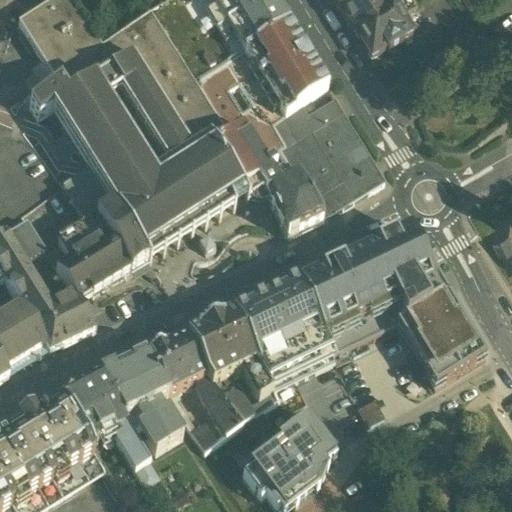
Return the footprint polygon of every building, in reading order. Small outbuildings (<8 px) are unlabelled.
[(184,74),(149,20),(100,53),(68,0),(63,0),(38,16),(17,28),(18,29),(43,69),(54,85),(40,93),(23,104),(37,126),(51,117),(87,174),(111,213),(146,268),(149,266),(150,269),(165,259),(248,207),(248,206),(247,204),(245,205),(209,147),(224,137),(194,90),(184,74)] [(179,0),(177,1),(187,16),(209,1),(208,0),(179,0)] [(243,60),(287,30),(267,0),(208,0),(209,1),(233,40),(243,60)] [(337,0),(333,3),(350,32),(378,14),(391,5),(397,0),(337,0)] [(404,0),(397,0),(391,5),(402,23),(414,16),(404,0)] [(187,16),(177,1),(149,20),(184,74),(210,57),(213,56),(212,55),(187,16)] [(378,14),(350,32),(370,64),(385,55),(386,58),(402,49),(400,46),(412,39),(402,23),(391,5),(378,14)] [(327,97),(287,30),(243,60),(284,125),(300,113),(327,97)] [(233,40),(212,55),(213,56),(210,57),(220,73),(243,60),(233,40)] [(210,57),(184,74),(194,90),(220,73),(210,57)] [(285,155),(273,134),(284,125),(243,60),(220,73),(194,90),(224,137),(266,203),(267,205),(271,211),(287,243),(322,225),(294,181),(278,191),(272,182),(272,183),(270,180),(269,178),(275,174),(271,168),(265,172),(263,169),(279,158),(285,155)] [(43,69),(30,77),(40,93),(54,85),(43,69)] [(327,97),(300,113),(307,124),(334,108),(327,97)] [(384,188),(342,119),(338,122),(379,191),(384,188)] [(285,155),(279,158),(286,169),(294,181),(322,225),(379,191),(338,122),(285,155)] [(266,203),(224,137),(209,147),(245,205),(247,204),(248,206),(258,208),(266,203)] [(286,169),(270,180),(272,183),(272,182),(278,191),(294,181),(286,169)] [(111,213),(87,174),(62,192),(67,202),(85,230),(111,213)] [(85,230),(57,248),(68,266),(56,275),(73,302),(78,311),(135,277),(147,268),(146,268),(111,213),(85,230)] [(511,216),(497,223),(503,236),(511,231),(511,246),(504,251),(511,268),(511,216)] [(43,256),(26,228),(4,242),(20,268),(21,268),(43,256)] [(298,291),(332,364),(397,334),(411,357),(406,360),(417,382),(425,378),(434,394),(484,364),(409,238),(298,291)] [(73,302),(49,313),(46,307),(47,303),(47,300),(45,298),(43,296),(41,295),(38,295),(21,268),(20,268),(4,242),(0,244),(0,282),(2,286),(19,311),(44,350),(49,357),(94,336),(91,332),(78,311),(73,302)] [(208,242),(197,249),(204,260),(205,259),(215,253),(209,243),(208,242)] [(332,364),(298,291),(230,324),(254,372),(272,399),(276,396),(300,384),(334,368),(332,364)] [(19,311),(0,323),(0,370),(3,375),(44,350),(19,311)] [(230,324),(186,345),(206,386),(212,393),(230,384),(241,379),(254,372),(230,324)] [(186,345),(146,364),(167,404),(195,391),(206,386),(186,345)] [(146,364),(99,387),(123,427),(136,421),(168,405),(167,404),(146,364)] [(254,372),(241,379),(251,394),(250,396),(256,407),(258,408),(272,399),(254,372)] [(230,384),(212,393),(242,430),(254,421),(248,412),(230,384)] [(212,393),(206,386),(195,391),(202,407),(225,443),(238,433),(242,430),(212,393)] [(99,387),(86,394),(60,408),(85,449),(91,446),(95,448),(97,443),(111,436),(124,429),(123,427),(99,387)] [(258,408),(256,407),(248,412),(254,421),(266,412),(276,405),(272,399),(258,408)] [(168,405),(136,421),(143,432),(138,434),(155,462),(181,444),(166,418),(174,413),(168,405)] [(383,424),(374,406),(357,415),(366,433),(383,424)] [(85,449),(60,408),(44,418),(85,486),(86,491),(104,480),(85,449)] [(44,418),(0,444),(0,511),(50,511),(86,491),(85,486),(44,418)] [(283,452),(242,483),(260,507),(265,503),(272,511),(281,511),(289,506),(293,511),(294,511),(319,494),(311,484),(336,464),(304,421),(286,435),(288,438),(279,446),(283,452)] [(124,429),(111,436),(116,444),(115,446),(135,478),(149,469),(124,429)] [(122,511),(113,494),(103,500),(107,507),(97,511),(122,511)]
